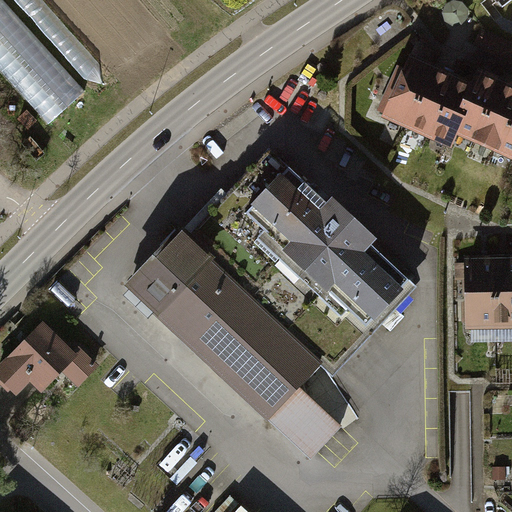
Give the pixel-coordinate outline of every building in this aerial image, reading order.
[(427,63),(406,56),(384,116),(404,123),(427,63)] [(448,71),(427,63),(404,123),(425,131),(448,71)] [(477,82),(448,71),(425,131),(454,142),(457,135),(477,82)] [(486,85),(477,82),(457,135),(466,138),(486,85)] [(505,92),(486,85),(466,138),(485,145),(505,92)] [(511,117),(511,94),(505,92),(485,145),(500,151),(511,117)] [(511,117),(500,151),(511,155),(511,117)] [(190,238),(327,362),(338,372),(380,326),(375,321),(333,283),(328,289),(281,247),(285,243),(248,209),(289,164),(272,148),(190,238)] [(334,194),(329,200),(289,164),(248,209),(285,243),(281,247),(328,289),(333,283),(375,321),(408,285),(369,249),(381,236),(334,194)] [(182,228),(128,285),(312,457),(342,425),(302,388),(327,362),(190,238),(182,228)] [(511,264),(484,265),(484,332),(511,331),(511,264)] [(484,265),(455,265),(455,333),(484,332),(484,265)] [(76,351),(44,321),(0,368),(0,377),(20,396),(32,383),(46,396),(62,378),(78,393),(102,366),(81,346),(76,351)]
